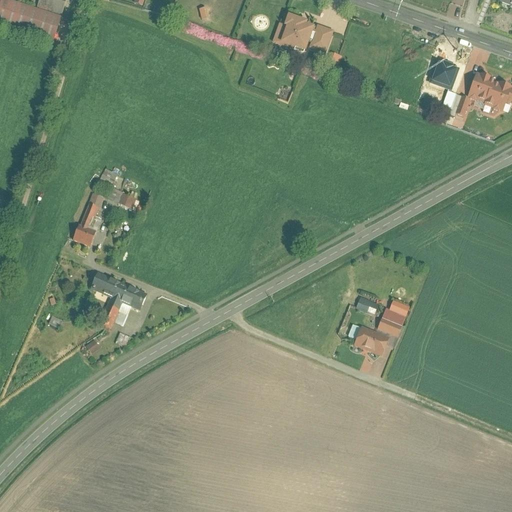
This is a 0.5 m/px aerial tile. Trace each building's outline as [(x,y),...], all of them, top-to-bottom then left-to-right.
[(66,0),(37,0),(36,5),(61,14),(66,0)] [(511,0),(501,0),(500,4),(511,8),(511,0)] [(56,41),(62,21),(7,2),(0,22),(56,41)] [(200,20),(207,19),(205,9),(198,10),(200,20)] [(331,35),(285,17),(274,48),(320,66),(331,35)] [(326,72),(335,75),(341,58),(332,55),(326,72)] [(459,70),(438,63),(430,88),(451,95),(459,70)] [(478,75),(469,100),(457,96),(451,115),(452,117),(453,118),(456,119),(457,116),(466,119),(471,105),(485,110),(483,114),(491,117),(493,111),(504,115),(509,100),(511,101),(511,89),(500,85),(499,87),(495,85),(495,83),(491,81),(492,79),(478,75)] [(470,83),(463,80),(458,93),(465,96),(470,83)] [(112,186),(117,176),(104,170),(99,181),(112,186)] [(107,201),(117,204),(121,194),(111,190),(107,201)] [(117,206),(122,208),(127,197),(122,195),(117,206)] [(99,210),(87,205),(72,242),(88,249),(94,234),(90,232),(99,210)] [(146,298),(98,276),(91,291),(110,300),(97,328),(110,334),(123,306),(139,313),(146,298)] [(377,309),(361,302),(357,312),(373,318),(377,309)] [(405,320),(386,312),(377,333),(397,341),(405,320)] [(389,345),(363,333),(355,350),(382,362),(389,345)] [(126,349),(130,338),(119,334),(115,345),(126,349)] [(94,341),(85,347),(91,356),(100,350),(94,341)]
